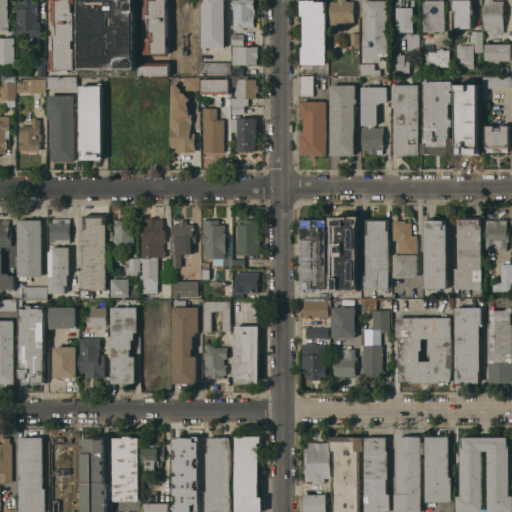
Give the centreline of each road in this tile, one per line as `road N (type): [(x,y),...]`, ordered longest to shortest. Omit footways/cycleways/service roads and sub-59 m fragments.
road 1 (residential): [(0,410),(511,408)]
road 2 (tertiary): [(281,511),(280,0)]
road 3 (residential): [(511,186),(0,186)]
